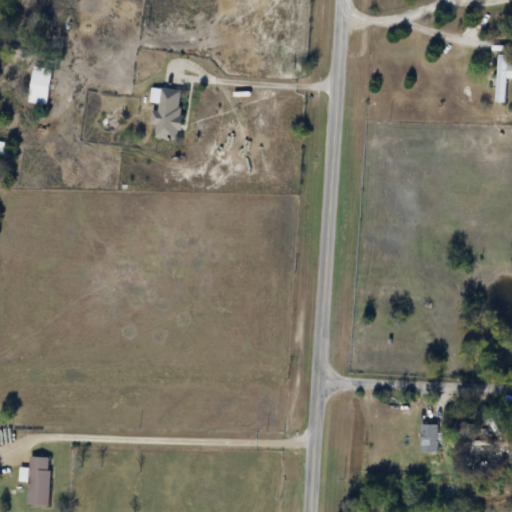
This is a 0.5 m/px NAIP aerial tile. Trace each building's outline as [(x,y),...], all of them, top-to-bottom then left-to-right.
[(499,103),(509,104),(509,56),(499,56),(499,103)] [(54,69),(35,67),(31,105),(50,107),(54,69)] [(180,141),(184,92),(153,89),(152,104),(161,104),(160,112),(153,111),(152,125),(158,126),(157,139),(180,141)] [(440,426),(422,426),(422,454),(440,454),(440,426)] [(473,468),(501,468),(501,452),(473,452),(473,468)] [(52,459),(31,458),(31,470),(21,470),(21,482),(30,483),(29,507),(51,508),(52,459)]
